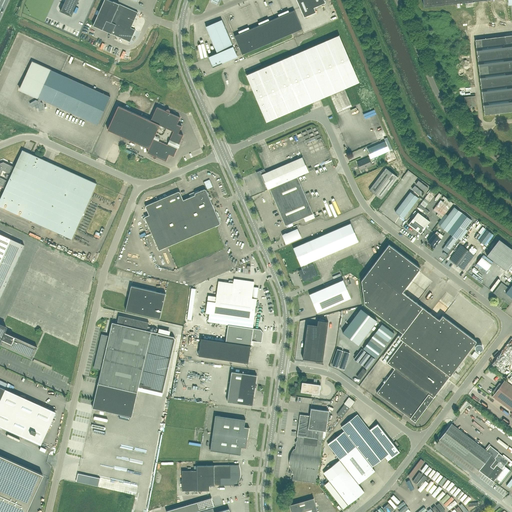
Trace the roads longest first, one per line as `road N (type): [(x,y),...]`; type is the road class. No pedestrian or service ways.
road 1 (unclassified): [(222,153),(305,117),(324,119),(373,216),(511,322)]
road 2 (unclassified): [(47,511),(103,276),(142,183)]
road 3 (tertiary): [(280,367),(284,304),(222,153)]
road 4 (unclassified): [(511,168),(447,111),(397,0)]
road 5 (unclassified): [(421,441),(336,377),(280,367)]
road 6 (unclassified): [(0,145),(42,139),(142,183)]
road 7 (unclassified): [(421,441),(511,324)]
road 8 (tertiary): [(264,511),(280,367)]
road 9 (tertiary): [(222,153),(184,66),(182,22)]
road 10 (unknown): [(42,139),(46,122),(8,98),(4,86),(24,41)]
